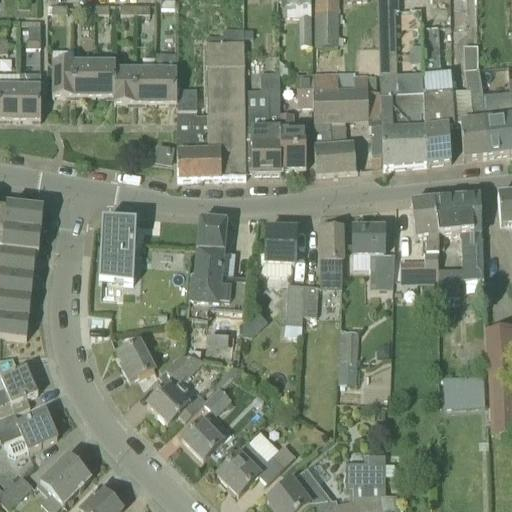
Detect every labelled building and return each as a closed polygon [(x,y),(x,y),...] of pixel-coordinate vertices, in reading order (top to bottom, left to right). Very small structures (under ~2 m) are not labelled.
[(312,0),(304,0),(293,1),(294,19),(314,18),(312,0)] [(399,16),(398,0),(377,0),(382,174),(426,169),(423,79),(397,80),(395,16),(399,16)] [(162,12),(177,12),(177,3),(162,3),(162,12)] [(315,3),(314,52),(338,52),(338,3),(315,3)] [(122,10),(122,18),(136,18),(136,9),(122,10)] [(136,9),(136,18),(151,18),(151,9),(136,9)] [(54,10),(54,19),(69,19),(69,10),(54,10)] [(81,10),(81,19),(96,19),(96,10),(81,10)] [(96,10),(96,19),(110,18),(110,10),(96,10)] [(314,21),(302,21),(302,49),(314,50),(314,21)] [(41,53),(40,31),(29,31),(29,44),(27,44),(27,53),(41,53)] [(421,34),(423,79),(426,169),(426,170),(451,167),(449,131),(455,131),(452,97),(442,98),(440,73),(438,33),(421,34)] [(245,70),(244,47),(243,34),(224,34),(224,40),(206,41),(208,119),(197,119),(197,95),(177,95),(177,109),(177,156),(177,185),(246,184),(246,179),(245,100),(245,70)] [(452,97),(455,131),(461,130),(463,165),(487,162),(478,80),(478,75),(477,51),(463,51),(464,75),(466,96),(452,97)] [(177,109),(177,95),(177,74),(177,64),(155,64),(155,74),(155,109),(156,109),(156,106),(164,106),(164,109),(177,109)] [(74,102),(74,67),(53,67),(53,102),(55,102),(55,99),(63,99),(63,102),(74,102)] [(93,102),(94,102),(94,67),(74,67),(74,102),(85,102),(85,99),(93,99),(93,102)] [(103,102),(114,102),(116,102),(115,74),(116,67),(94,67),(94,102),(95,102),(95,99),(103,99),(103,102)] [(478,75),(478,80),(487,162),(511,158),(511,121),(496,124),(489,73),(478,75)] [(135,74),(115,74),(116,102),(114,102),(114,109),(116,109),(116,106),(124,106),(124,109),(135,109),(135,74)] [(154,109),(155,109),(155,74),(135,74),(135,109),(146,109),(146,106),(154,106),(154,109)] [(279,78),(261,78),(261,99),(245,100),(246,179),(280,179),(279,118),(279,112),(279,78)] [(314,133),(313,133),(316,181),(357,178),(357,177),(354,150),(331,152),(330,127),(368,126),(367,79),(353,80),(353,98),(338,99),(337,79),(313,80),(313,112),(314,133)] [(313,112),(313,80),(297,80),(297,112),(313,112)] [(19,126),(19,91),(19,83),(0,82),(0,125),(10,126),(10,123),(18,123),(18,126),(19,126)] [(19,83),(19,91),(19,126),(20,126),(20,123),(28,123),(28,126),(41,126),(41,83),(19,83)] [(292,118),(279,118),(280,179),(280,174),(306,174),(305,134),(292,134),(292,118)] [(169,169),(172,155),(158,153),(156,167),(169,169)] [(511,228),(511,198),(497,200),(500,229),(511,228)] [(438,247),(438,252),(443,252),(443,240),(461,239),(462,274),(438,274),(438,286),(438,309),(459,309),(458,284),(483,283),(481,235),(479,201),(456,203),(434,205),(438,241),(438,247)] [(410,208),(412,225),(415,243),(425,242),(425,267),(400,267),(400,286),(438,286),(438,274),(438,252),(438,247),(438,241),(434,205),(410,208)] [(0,255),(31,259),(35,260),(36,259),(38,259),(40,248),(39,248),(35,246),(36,238),(41,238),(42,227),(41,227),(37,225),(39,215),(6,211),(6,215),(0,214),(0,255)] [(195,281),(192,281),(191,293),(189,305),(188,321),(207,324),(208,312),(221,313),(220,322),(244,324),(248,281),(222,279),(226,226),(200,223),(195,281)] [(133,289),(136,228),(102,227),(99,287),(133,289)] [(370,260),(370,294),(393,294),(394,260),(384,260),(384,232),(353,232),(353,260),(370,260)] [(265,268),(295,268),(296,234),(266,233),(265,268)] [(320,234),(321,254),(321,263),(320,263),(321,295),(342,294),(342,290),(341,264),(343,264),(343,233),(320,234)] [(0,255),(0,341),(26,344),(27,333),(26,333),(23,331),(24,323),(29,323),(30,312),(29,312),(25,310),(26,301),(31,302),(32,291),(31,290),(28,289),(28,280),(33,281),(35,269),(33,269),(30,268),(31,259),(0,255)] [(302,329),(302,320),(304,290),(287,289),(285,327),(302,329)] [(304,290),(302,320),(315,321),(317,291),(304,290)] [(301,341),(302,329),(285,327),(284,339),(301,341)] [(511,331),(484,333),(487,439),(511,438),(511,377),(511,365),(511,364),(511,331)] [(338,369),(356,370),(358,335),(339,334),(338,369)] [(139,346),(135,348),(117,358),(123,370),(121,371),(130,388),(154,376),(139,346)] [(185,426),(197,414),(202,410),(195,402),(188,409),(174,394),(201,364),(179,361),(165,375),(174,383),(168,389),(168,388),(147,409),(167,430),(178,419),(185,426)] [(356,389),(356,370),(338,369),(337,388),(356,389)] [(0,426),(30,413),(26,404),(38,399),(26,371),(0,382),(9,405),(0,408),(0,426)] [(231,404),(219,392),(203,408),(215,420),(231,404)] [(484,396),(445,398),(445,412),(485,409),(484,396)] [(15,460),(28,454),(28,456),(57,443),(50,427),(49,428),(44,417),(46,417),(45,416),(33,421),(30,413),(0,426),(0,446),(2,450),(4,449),(7,458),(15,460)] [(201,425),(196,430),(182,444),(203,465),(222,446),(201,425)] [(248,449),(238,458),(217,480),(238,501),(259,480),(267,489),(295,461),(283,450),(266,467),(248,449)] [(62,510),(68,505),(78,495),(80,496),(84,492),(83,490),(91,483),(89,481),(88,483),(77,472),(78,470),(68,460),(40,488),(62,510)] [(368,460),(368,468),(346,468),(347,492),(385,492),(386,460),(368,460)] [(306,473),(292,485),(267,505),(272,511),(304,511),(310,508),(331,506),(306,473)] [(3,494),(0,505),(0,506),(0,507),(4,511),(9,511),(16,506),(17,507),(31,493),(30,493),(32,491),(22,481),(3,494)] [(93,500),(94,501),(82,511),(120,511),(101,493),(97,498),(96,497),(93,500)] [(327,511),(381,511),(380,500),(355,501),(355,505),(328,511),(327,511)]
